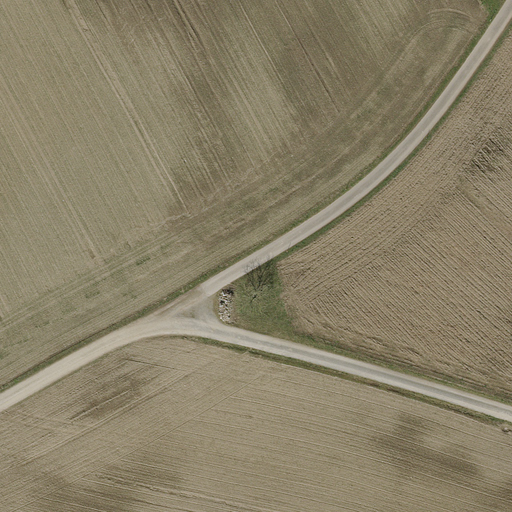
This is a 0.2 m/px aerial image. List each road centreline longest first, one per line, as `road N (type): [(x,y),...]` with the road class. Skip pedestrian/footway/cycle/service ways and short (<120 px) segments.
road 1 (track): [(511,1),(433,119),(390,165),(165,316)]
road 2 (track): [(165,316),(511,413)]
road 3 (track): [(165,316),(0,406)]
